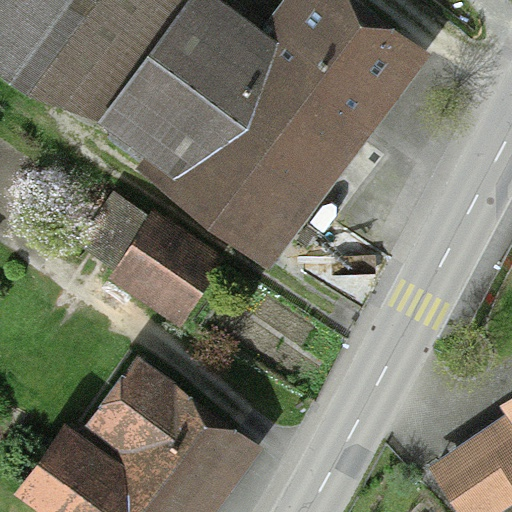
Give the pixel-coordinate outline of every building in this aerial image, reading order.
[(0,0),(0,68),(11,76),(66,0),(0,0)] [(201,0),(191,0),(110,109),(161,146),(149,163),(253,238),(399,45),(337,0),(312,0),(273,53),(201,0)] [(183,310),(216,260),(115,192),(81,242),(183,310)] [(180,511),(233,439),(135,366),(80,441),(67,432),(24,490),(54,511),(180,511)] [(511,399),(511,400),(511,401),(511,422),(442,470),(470,511),(471,511),(511,485),(511,399)]
